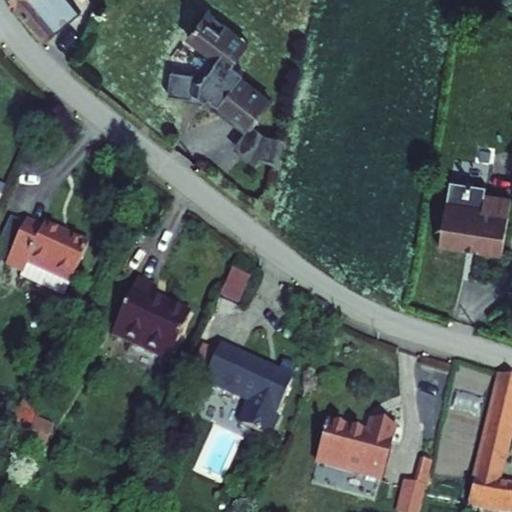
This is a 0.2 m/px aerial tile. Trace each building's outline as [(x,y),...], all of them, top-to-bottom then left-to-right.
[(12,0),(14,3),(46,38),(64,22),(44,0),(12,0)] [(194,68),(169,64),(166,88),(190,92),(191,87),(198,88),(204,93),(207,90),(216,96),(215,99),(225,107),(228,104),(249,121),(251,120),(269,96),(238,71),(242,65),(231,57),(243,42),(225,28),(228,24),(206,6),(187,31),(215,53),(200,72),(193,71),(194,68)] [(278,158),(282,135),(263,131),(251,120),(249,121),(231,142),(252,160),(258,154),(278,158)] [(452,179),(441,244),(504,254),(511,201),(511,198),(486,194),(487,185),(452,179)] [(35,227),(20,220),(0,263),(18,271),(16,275),(59,295),(84,241),(62,231),(60,235),(37,224),(35,227)] [(221,296),(240,304),(251,274),(232,266),(221,296)] [(153,285),(134,277),(109,332),(167,358),(189,311),(150,293),(153,285)] [(274,370),(217,343),(201,378),(249,401),(238,424),(262,435),(289,377),(287,376),(274,370)] [(279,361),(274,370),(287,376),(291,367),(289,361),(285,359),(279,361)] [(511,380),(498,377),(470,502),(511,511),(511,485),(499,482),(511,423),(511,380)] [(12,443),(52,447),(56,417),(16,412),(12,443)] [(362,437),(323,424),(311,463),(376,484),(392,434),(365,425),(362,437)] [(429,468),(417,465),(412,487),(425,490),(429,468)]
